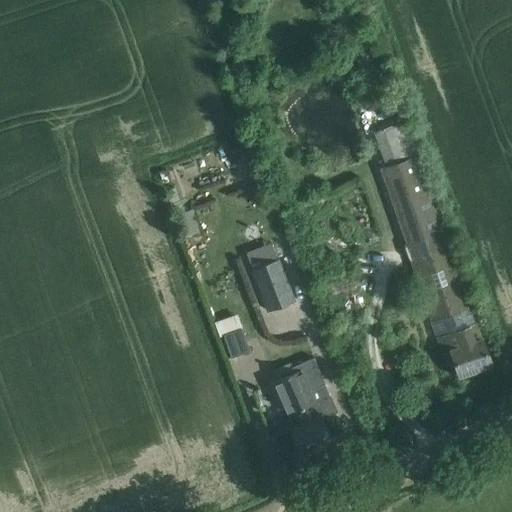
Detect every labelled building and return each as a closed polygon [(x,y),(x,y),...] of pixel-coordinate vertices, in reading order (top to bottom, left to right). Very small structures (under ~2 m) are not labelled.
[(404,122),(374,133),(386,165),(379,167),(433,321),(440,318),(459,312),(469,308),(404,122)] [(182,237),(198,229),(188,208),(172,216),(182,237)] [(295,300),(279,259),(251,270),(267,311),(295,300)] [(451,350),(443,353),(451,374),(458,372),(460,376),(491,365),(476,322),(464,326),(459,312),(440,318),(451,350)] [(231,357),(249,351),(242,329),(224,335),(231,357)] [(290,362),(273,369),(278,381),(275,383),(289,414),(293,412),(299,426),(321,417),(322,418),(337,411),(330,395),(329,395),(324,383),(326,383),(316,359),(315,357),(292,367),(290,362)] [(299,426),(291,429),(294,437),(302,455),(332,442),(324,424),(322,418),(321,417),(299,426)]
